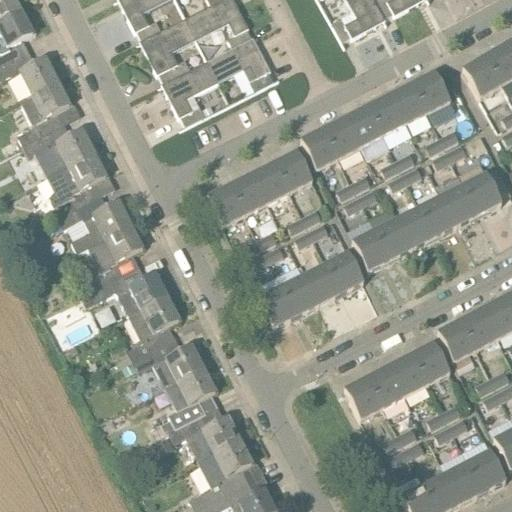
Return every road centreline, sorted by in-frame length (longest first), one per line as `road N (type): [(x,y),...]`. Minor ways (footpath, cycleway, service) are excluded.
road 1 (residential): [(264,394),(511,267)]
road 2 (residential): [(264,394),(157,186)]
road 3 (residential): [(157,186),(63,0)]
road 4 (residential): [(329,100),(511,2)]
road 5 (residential): [(157,186),(329,100)]
road 6 (residential): [(325,511),(264,394)]
